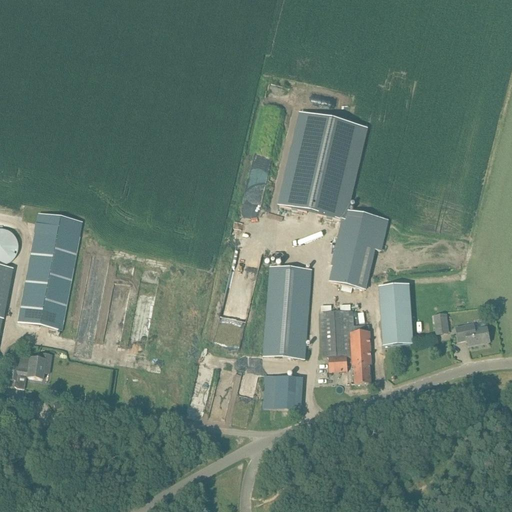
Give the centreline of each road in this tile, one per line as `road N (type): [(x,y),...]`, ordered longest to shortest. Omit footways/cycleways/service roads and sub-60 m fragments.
road 1 (unclassified): [(0,433),(85,405),(111,405),(273,438)]
road 2 (unclassified): [(273,438),(462,365),(511,358)]
road 3 (track): [(0,223),(27,229),(0,351)]
road 4 (unclassified): [(139,511),(273,438)]
